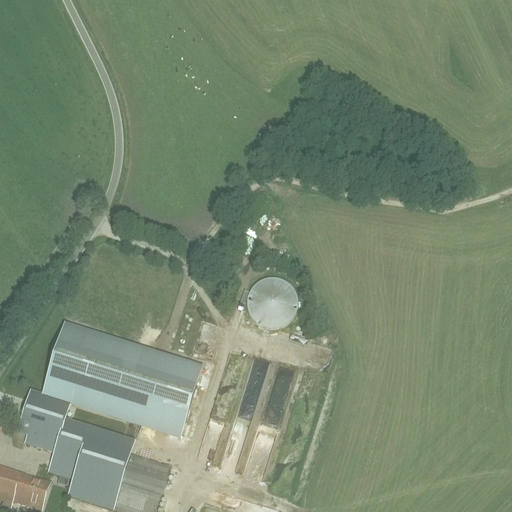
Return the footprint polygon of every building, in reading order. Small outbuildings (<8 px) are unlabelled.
[(251,283),(253,329),(298,328),(296,281),(251,283)] [(40,442),(38,449),(55,454),(49,473),(74,481),(70,493),(129,511),(157,511),(171,470),(131,457),(135,444),(66,422),(71,406),(180,441),(203,370),(66,326),(44,396),(42,396),(28,402),(24,415),(29,426),(31,426),(28,438),(40,442)] [(217,408),(228,413),(231,406),(219,402),(217,408)] [(33,498),(45,502),(50,484),(0,468),(0,506),(11,510),(13,504),(17,491),(28,494),(30,488),(35,490),(33,498)] [(38,511),(41,511),(45,502),(33,498),(35,490),(30,488),(28,494),(17,491),(13,504),(38,511)]
